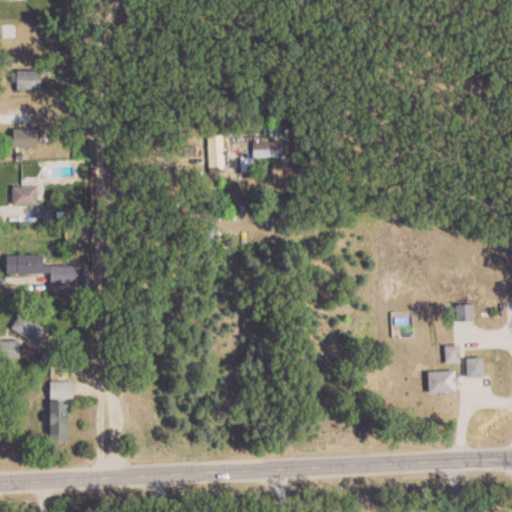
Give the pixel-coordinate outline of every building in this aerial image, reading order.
[(42,71),(17,71),(17,89),(42,89),(42,71)] [(14,130),(14,148),(40,148),(40,130),(14,130)] [(221,166),(221,137),(210,137),(210,166),(221,166)] [(255,143),(255,157),(282,157),(282,143),(255,143)] [(14,186),(14,205),(41,205),(41,186),(14,186)] [(51,287),(79,287),(79,266),(45,266),(45,255),(7,255),(7,274),(51,274),(51,287)] [(475,305),(457,305),(457,322),(475,322),(475,305)] [(14,329),(37,345),(48,331),(24,315),(14,329)] [(20,342),(2,342),(2,359),(20,359),(20,342)] [(461,364),(461,345),(446,345),(446,364),(461,364)] [(468,358),(468,377),(485,377),(485,358),(468,358)] [(460,392),(459,372),(429,372),(430,393),(460,392)]
